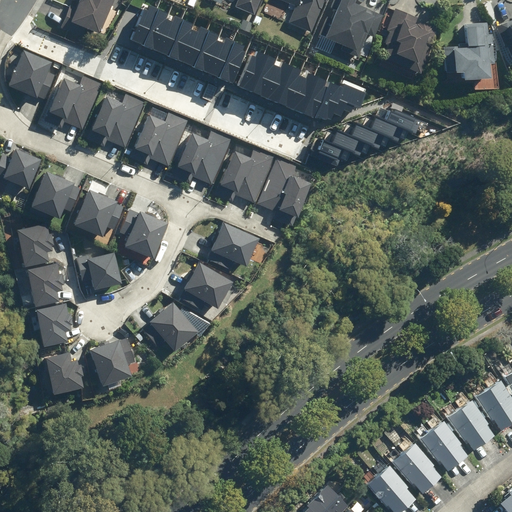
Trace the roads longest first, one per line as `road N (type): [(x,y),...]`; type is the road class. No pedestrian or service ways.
road 1 (primary): [(178,511),(364,343),(511,254)]
road 2 (primary): [(511,296),(356,398),(231,511)]
road 3 (residential): [(0,107),(18,131),(186,203)]
road 4 (residential): [(186,203),(150,280),(97,313)]
